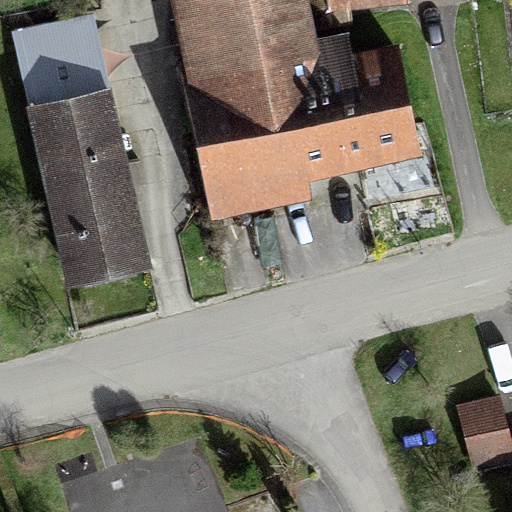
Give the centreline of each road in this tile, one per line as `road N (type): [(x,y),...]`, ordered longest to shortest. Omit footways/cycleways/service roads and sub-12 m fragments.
road 1 (residential): [(298,335),(0,411)]
road 2 (residential): [(511,274),(298,335)]
road 3 (residential): [(298,335),(368,511)]
